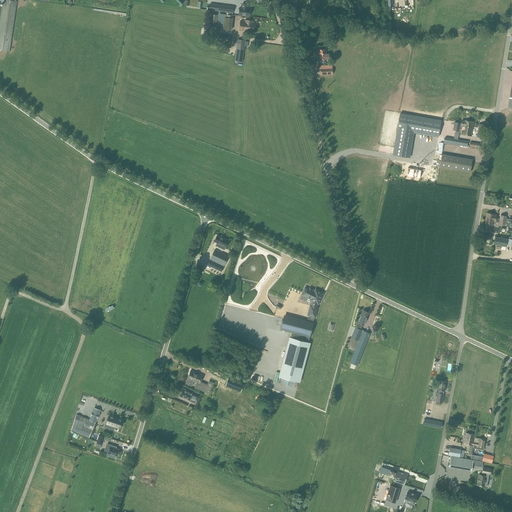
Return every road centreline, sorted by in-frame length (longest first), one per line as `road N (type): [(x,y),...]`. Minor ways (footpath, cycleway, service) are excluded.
road 1 (track): [(96,161),(64,310),(79,318),(83,338),(17,511)]
road 2 (unclassified): [(460,336),(511,17)]
road 3 (unclassified): [(115,511),(206,215)]
road 4 (unclassified): [(460,336),(206,215)]
road 5 (unclassified): [(206,215),(106,167),(0,93)]
road 6 (track): [(355,286),(299,75)]
road 7 (unclassified): [(427,511),(460,336)]
